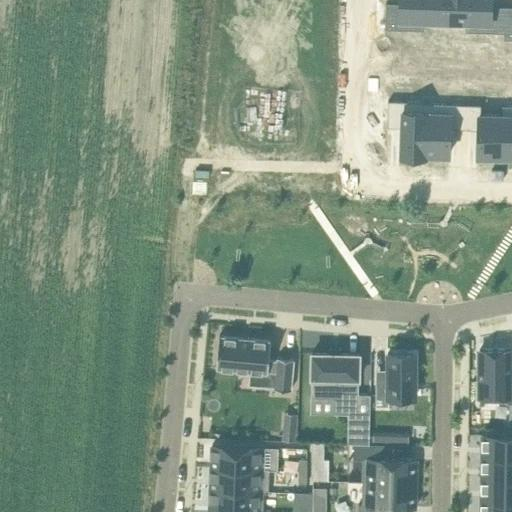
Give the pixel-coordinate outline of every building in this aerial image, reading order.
[(386,1),(385,27),(424,29),(425,24),(422,24),(422,0),(400,0),(400,2),(386,1)] [(422,0),(422,24),(425,24),(444,24),(444,0),(422,0)] [(444,0),(444,24),(466,25),(466,0),(444,0)] [(466,0),(466,25),(465,30),(503,31),(504,5),(491,5),(491,0),(466,0)] [(511,5),(504,5),(503,31),(504,31),(503,37),(511,37),(511,5)] [(431,51),(431,61),(444,62),(444,51),(431,51)] [(444,51),(444,62),(457,62),(457,52),(444,51)] [(388,99),(387,126),(401,127),(401,155),(424,156),(425,102),(428,102),(428,100),(388,99)] [(425,102),(424,156),(426,156),(426,154),(429,155),(429,157),(444,158),(444,155),(449,155),(450,128),(463,129),(464,103),(428,102),(425,102)] [(464,103),(463,129),(478,129),(477,156),(483,156),(483,159),(498,159),(498,157),(501,157),(502,114),(480,113),(481,103),(464,103)] [(502,114),(501,157),(511,157),(511,104),(502,104),(502,114)] [(216,367),(268,372),(268,371),(276,372),(274,388),(290,390),(293,358),(277,356),(277,360),(269,359),(271,340),(219,335),(216,367)] [(510,348),(480,348),(480,401),(508,401),(511,401),(511,378),(510,378),(510,348)] [(311,377),(311,397),(334,398),(334,413),(348,413),(347,443),(369,443),(370,394),(358,393),(358,378),(359,378),(359,353),(341,353),(330,352),(312,352),(311,377)] [(387,381),(375,381),(375,405),(389,405),(389,396),(415,396),(415,352),(387,352),(387,369),(387,381)] [(482,434),(482,457),(511,457),(511,434),(508,435),(482,434)] [(212,444),(211,467),(269,469),(277,470),(278,447),(265,446),(212,444)] [(314,444),(314,459),(325,459),(325,444),(314,444)] [(354,444),(353,459),(363,459),(362,484),(416,485),(416,459),(384,458),(384,444),(354,444)] [(511,457),(482,457),(482,479),(511,479),(511,457)] [(307,458),(299,458),(299,471),(307,471),(307,458)] [(211,467),(210,489),(264,491),(264,492),(268,492),(269,469),(211,467)] [(307,471),(299,471),(299,483),(307,483),(307,471)] [(511,479),(482,479),(481,500),(511,500),(511,479)] [(358,503),(358,511),(382,511),(382,506),(415,507),(416,485),(362,484),(361,503),(358,503)] [(313,501),(313,505),(326,505),(326,487),(313,487),(313,492),(313,499),(313,501)] [(210,489),(209,511),(247,511),(262,511),(264,492),(264,491),(210,489)] [(296,491),(295,500),(313,501),(313,499),(313,492),(304,492),(296,491)] [(511,511),(511,500),(481,500),(480,511),(511,511)]
